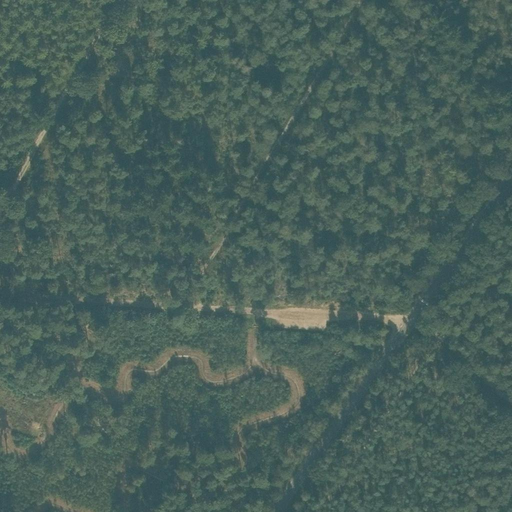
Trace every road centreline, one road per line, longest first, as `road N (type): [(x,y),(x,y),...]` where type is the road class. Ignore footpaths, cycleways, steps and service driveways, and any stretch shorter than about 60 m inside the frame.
road 1 (secondary): [(280,511),(511,178)]
road 2 (track): [(196,307),(370,0)]
road 3 (track): [(196,307),(389,314),(435,344)]
road 4 (track): [(112,0),(0,209)]
road 5 (track): [(0,291),(196,307)]
